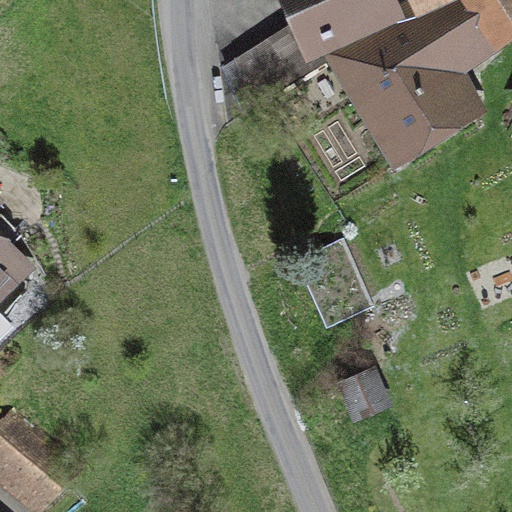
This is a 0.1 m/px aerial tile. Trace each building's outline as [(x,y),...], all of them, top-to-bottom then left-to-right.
[(376,7),(391,0),(295,0),(316,45),(380,16),(376,7)] [(511,24),(511,0),(427,0),(425,1),(428,7),(347,57),(400,148),(465,106),(441,71),(511,24)] [(244,54),(225,66),(245,111),(265,99),(244,54)] [(345,246),(306,264),(329,317),(368,299),(345,246)] [(0,322),(3,318),(0,314),(0,280),(12,268),(0,256),(0,322)] [(13,407),(0,423),(0,468),(44,505),(80,462),(13,407)]
